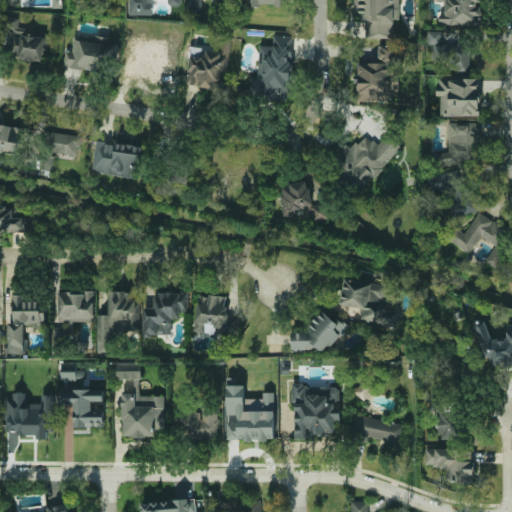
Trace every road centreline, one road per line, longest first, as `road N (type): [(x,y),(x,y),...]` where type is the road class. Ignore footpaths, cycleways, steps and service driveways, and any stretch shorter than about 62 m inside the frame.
road 1 (residential): [(460,511),(370,479),(0,474)]
road 2 (residential): [(311,121),(277,138),(0,93)]
road 3 (residential): [(0,257),(233,259),(284,285)]
road 4 (residential): [(311,121),(322,87),(323,0)]
